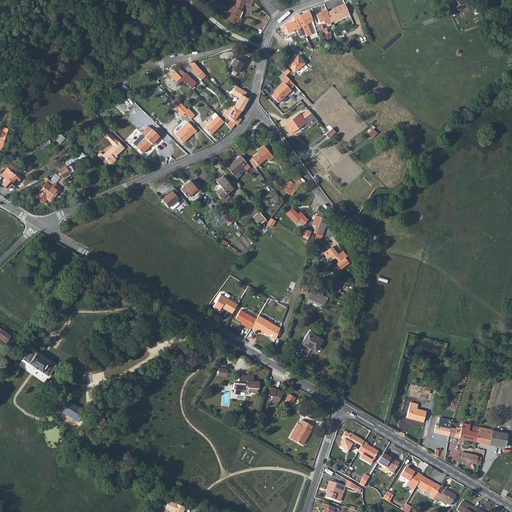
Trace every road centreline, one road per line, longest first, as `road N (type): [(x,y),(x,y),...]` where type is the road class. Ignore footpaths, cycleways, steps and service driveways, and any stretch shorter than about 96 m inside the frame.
road 1 (tertiary): [(39,225),(340,405)]
road 2 (residential): [(278,17),(234,134),(39,225)]
road 3 (tertiary): [(340,405),(511,507)]
